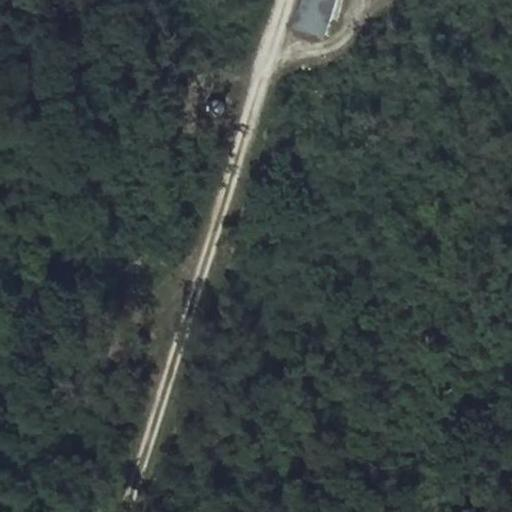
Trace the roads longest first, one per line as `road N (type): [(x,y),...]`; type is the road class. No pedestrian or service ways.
road 1 (track): [(125,511),(290,0)]
road 2 (track): [(272,56),(334,43),(385,0)]
